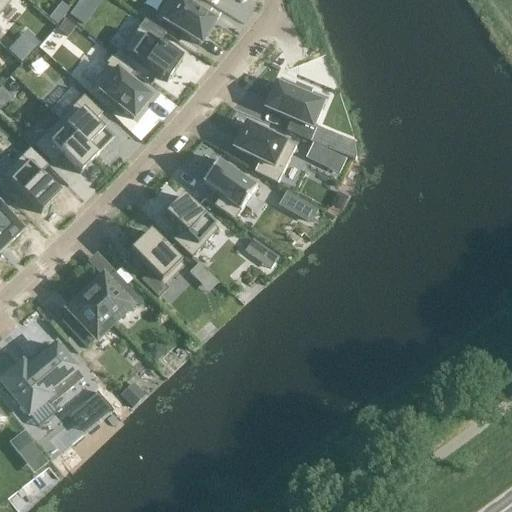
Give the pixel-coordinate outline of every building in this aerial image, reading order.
[(0,0),(0,15),(12,0),(0,0)] [(165,0),(154,19),(200,47),(215,23),(188,6),(192,0),(165,0)] [(75,8),(69,16),(82,26),(88,18),(75,8)] [(53,12),(48,18),(57,25),(63,16),(57,11),(53,12)] [(65,21),(57,30),(67,38),(74,28),(65,21)] [(144,21),(122,53),(166,84),(181,62),(158,46),(165,36),(144,21)] [(107,67),(91,88),(132,121),(150,99),(126,80),(132,72),(113,56),(105,65),(107,67)] [(278,85),(267,111),(292,122),(287,133),(311,144),(317,131),(314,130),(325,105),(309,99),(312,92),(297,85),(294,92),(278,85)] [(72,89),(49,112),(59,122),(58,122),(96,159),(112,143),(92,124),(101,115),(83,97),(82,99),(72,89)] [(58,122),(34,148),(52,165),(60,157),(80,176),(96,159),(58,122)] [(248,125),(236,150),(260,162),(255,174),(278,185),(296,149),(248,125)] [(304,169),(331,183),(343,160),(315,146),(304,169)] [(29,150),(2,178),(40,215),(59,197),(39,177),(47,168),(29,150)] [(218,162),(202,185),(220,198),(213,208),(234,223),(258,190),(218,162)] [(181,198),(164,218),(180,233),(172,242),(191,260),(217,231),(181,198)] [(0,254),(9,246),(9,245),(21,234),(21,235),(23,233),(21,232),(0,209),(0,254)] [(93,227),(75,242),(83,252),(101,237),(93,227)] [(149,234),(129,254),(149,274),(140,283),(158,301),(168,291),(164,288),(183,269),(149,234)] [(105,282),(102,279),(84,296),(112,325),(138,301),(113,274),(105,282)] [(112,325),(84,296),(67,312),(70,315),(61,324),(86,350),(112,325)] [(1,384),(28,416),(46,401),(51,407),(82,381),(54,348),(36,363),(37,365),(34,366),(33,365),(32,366),(33,368),(30,371),(28,369),(27,370),(28,372),(26,373),(21,367),(1,384)] [(127,391),(120,397),(133,410),(140,404),(127,391)] [(24,435),(11,445),(20,456),(32,446),(24,435)]
